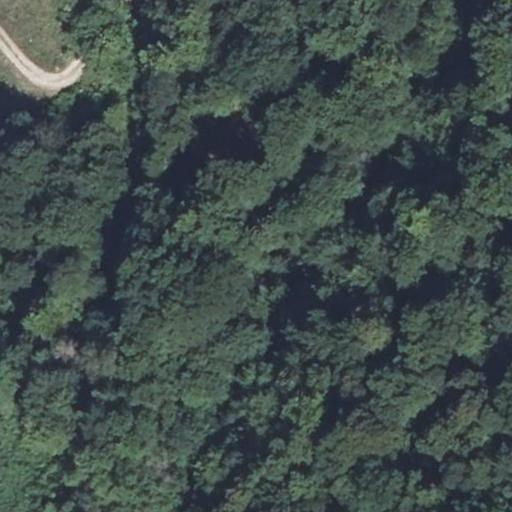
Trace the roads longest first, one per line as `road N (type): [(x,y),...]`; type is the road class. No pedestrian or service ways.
road 1 (track): [(206,511),(291,337),(414,141),(479,0)]
road 2 (track): [(139,0),(138,194),(69,511)]
road 3 (track): [(102,0),(138,194)]
